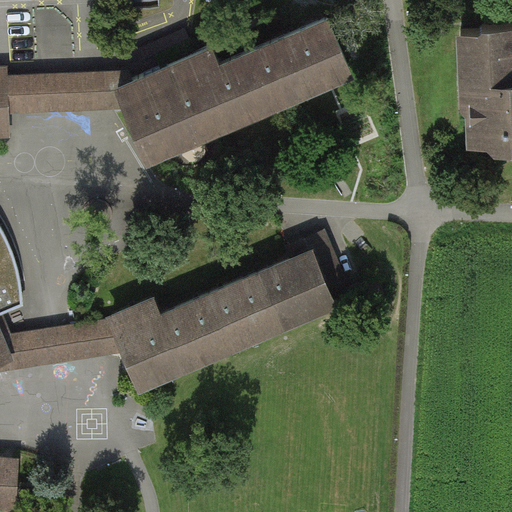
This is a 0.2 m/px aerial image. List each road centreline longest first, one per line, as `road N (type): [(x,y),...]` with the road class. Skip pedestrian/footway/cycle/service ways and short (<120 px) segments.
road 1 (track): [(402,511),(420,216)]
road 2 (residential): [(420,216),(394,0)]
